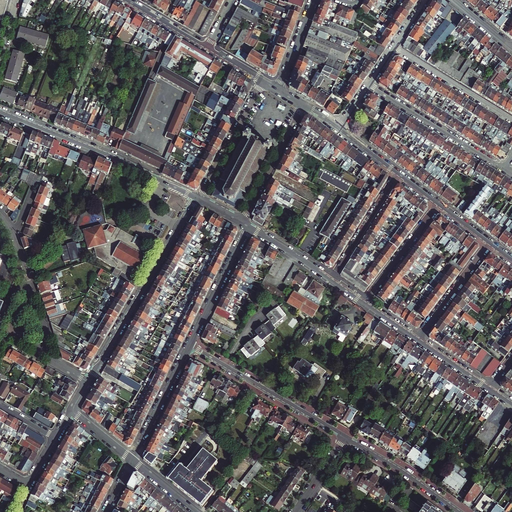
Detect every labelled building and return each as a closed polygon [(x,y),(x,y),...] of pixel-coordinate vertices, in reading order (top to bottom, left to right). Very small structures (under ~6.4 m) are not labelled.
[(25,19),(36,0),(23,0),(19,17),(25,19)] [(94,7),(97,9),(102,0),(94,0),(94,2),(87,14),(89,15),(92,11),(94,7)] [(109,0),(102,0),(97,9),(102,12),(105,8),(110,0),(109,0)] [(115,3),(110,0),(105,8),(107,9),(104,13),(105,14),(108,15),(115,3)] [(171,3),(166,0),(163,0),(159,8),(166,11),(171,3)] [(175,0),(173,5),(174,6),(177,7),(172,15),(179,19),(184,10),(183,10),(186,3),(187,2),(184,0),(175,0)] [(196,2),(196,1),(194,0),(192,0),(190,5),(186,3),(183,10),(184,10),(179,19),(185,22),(190,14),(193,9),(192,9),(196,2)] [(247,0),(241,0),(240,3),(260,14),(258,19),(259,19),(262,13),(264,9),(247,0)] [(267,3),(262,1),(260,0),(247,0),(264,9),(267,3)] [(304,3),(297,0),(277,0),(280,1),(301,10),(304,3)] [(319,5),(333,10),(336,12),(339,6),(324,0),(322,0),(321,1),(319,5)] [(371,0),(365,0),(364,1),(378,10),(380,12),(381,11),(378,8),(380,5),(371,0)] [(392,0),(397,3),(395,6),(408,15),(411,11),(395,0),(392,0)] [(398,0),(395,0),(411,11),(414,6),(405,1),(404,0),(398,0)] [(432,0),(431,2),(439,8),(441,6),(443,8),(443,9),(444,10),(447,5),(441,0),(432,0)] [(474,0),(471,5),(474,8),(481,1),(479,0),(474,0)] [(479,12),(485,4),(483,2),(484,0),(481,0),(481,1),(474,8),(479,12)] [(507,10),(509,7),(511,0),(506,0),(503,7),(504,8),(505,9),(507,10)] [(212,1),(210,5),(219,9),(221,5),(212,1)] [(301,10),(280,1),(278,4),(286,7),(285,10),(299,16),(301,10)] [(364,1),(362,5),(373,12),(373,13),(374,11),(376,13),(378,10),(364,1)] [(193,9),(190,14),(185,22),(183,25),(192,30),(205,7),(200,4),(196,2),(192,9),(193,9)] [(397,11),(396,13),(405,19),(408,15),(395,6),(390,2),(390,3),(388,5),(387,7),(389,8),(390,6),(397,11)] [(431,2),(427,8),(437,14),(445,20),(452,9),(447,5),(444,10),(443,9),(442,10),(439,8),(431,2)] [(488,6),(485,4),(479,12),(483,15),(493,3),(491,2),(488,6)] [(112,20),(120,6),(115,3),(108,15),(105,20),(107,22),(110,18),(112,20)] [(273,13),(276,6),(269,3),(267,3),(264,9),(262,13),(271,17),(273,13)] [(497,4),(493,3),(483,15),(487,19),(496,8),(495,7),(497,4)] [(219,9),(210,5),(208,9),(211,10),(217,14),(219,9)] [(319,5),(317,11),(330,16),(333,10),(319,5)] [(371,15),(373,12),(362,5),(360,9),(367,14),(368,13),(371,15)] [(496,8),(487,19),(491,22),(498,13),(501,10),(499,8),(500,6),(498,5),(496,8)] [(116,20),(118,21),(125,9),(120,6),(112,20),(110,23),(113,25),(116,20)] [(339,6),(336,12),(334,17),(332,23),(334,24),(335,20),(339,21),(344,8),(339,6)] [(258,19),(239,9),(237,8),(228,26),(236,30),(238,26),(243,29),(249,31),(253,33),(259,19),(258,19)] [(349,9),(344,8),(339,21),(340,22),(339,23),(342,24),(341,26),(342,26),(343,23),(349,9)] [(427,8),(424,14),(432,19),(433,20),(435,22),(436,22),(438,20),(435,17),(437,14),(427,8)] [(121,29),(131,13),(125,9),(118,21),(115,27),(114,28),(116,29),(118,26),(121,29)] [(349,24),(354,11),(349,9),(343,23),(349,25),(349,24)] [(382,14),(400,26),(405,19),(396,13),(394,15),(385,9),(382,14)] [(217,14),(211,10),(199,34),(202,36),(206,35),(217,14)] [(271,17),(277,19),(295,26),(299,16),(285,10),(284,10),(281,16),(273,13),(271,17)] [(508,20),(510,17),(511,14),(511,11),(508,10),(507,11),(509,12),(507,15),(505,14),(502,17),(495,25),(500,29),(502,27),(502,26),(504,24),(506,22),(507,20),(508,20)] [(317,11),(315,17),(328,22),(330,16),(317,11)] [(357,13),(354,11),(349,24),(353,25),(357,13)] [(384,24),(382,27),(394,36),(398,30),(386,22),(384,20),(380,17),(378,16),(376,15),(373,13),(373,12),(371,15),(384,24)] [(145,21),(131,13),(121,29),(119,33),(132,41),(134,38),(145,21)] [(495,25),(502,17),(498,13),(491,22),(495,25)] [(385,19),(384,20),(386,22),(398,30),(400,26),(382,14),(381,16),(385,19)] [(424,14),(421,18),(429,23),(432,19),(424,14)] [(315,17),(312,23),(321,26),(328,28),(330,23),(328,22),(315,17)] [(456,29),(462,21),(458,17),(452,25),(456,29)] [(421,18),(418,22),(426,27),(429,23),(421,18)] [(277,19),(276,22),(275,24),(283,27),(293,31),(295,26),(277,19)] [(454,35),(457,37),(469,23),(464,19),(462,21),(456,29),(454,30),(456,32),(454,35)] [(443,44),(454,30),(456,29),(452,25),(445,20),(442,23),(441,25),(438,29),(436,32),(435,33),(432,37),(440,42),(443,44)] [(143,36),(150,24),(145,21),(134,38),(137,40),(140,35),(143,36)] [(426,27),(418,22),(415,27),(423,32),(426,27)] [(504,26),(508,29),(511,30),(511,24),(510,24),(508,22),(506,22),(504,24),(502,26),(504,26)] [(328,35),(354,45),(355,42),(357,39),(359,34),(334,24),(332,23),(330,23),(328,28),(321,26),(312,23),(310,28),(328,35)] [(461,40),(473,26),(469,23),(457,37),(459,39),(454,45),(456,46),(461,40)] [(145,37),(147,39),(155,27),(150,24),(143,36),(139,41),(142,43),(145,37)] [(293,31),(283,27),(275,24),(274,26),(273,29),(291,36),(293,31)] [(383,37),(390,42),(394,36),(382,27),(378,24),(377,26),(377,27),(381,29),(380,31),(384,34),(382,37),(383,37)] [(225,35),(231,38),(236,30),(228,26),(223,34),(225,35)] [(466,37),(468,40),(477,29),(473,26),(461,40),(462,41),(466,37)] [(511,38),(511,30),(508,29),(504,26),(503,28),(502,27),(500,29),(511,38)] [(147,39),(146,41),(149,42),(152,37),(155,38),(160,29),(155,27),(147,39)] [(415,27),(408,37),(417,42),(422,34),(429,39),(431,37),(429,35),(423,32),(415,27)] [(49,36),(34,32),(27,30),(20,28),(17,39),(24,41),(45,47),(49,36)] [(155,43),(157,45),(164,32),(160,29),(155,38),(149,48),(151,49),(155,43)] [(244,41),(246,37),(248,34),(249,31),(243,29),(240,34),(231,50),(239,50),(244,42),(244,41)] [(271,34),(275,36),(289,41),(291,36),(273,29),(271,34)] [(469,46),(480,32),(477,29),(468,40),(465,43),(467,45),(466,47),(467,48),(469,46)] [(244,42),(252,46),(254,48),(258,41),(256,40),(255,40),(252,39),(250,38),(252,35),(253,33),(249,31),(248,34),(246,37),(244,41),(244,42)] [(163,45),(169,35),(164,32),(157,45),(156,46),(158,47),(159,46),(162,48),(163,45)] [(475,46),(477,47),(485,37),(480,32),(469,46),(472,49),(475,46)] [(119,33),(114,41),(121,43),(130,46),(132,41),(119,33)] [(322,53),(326,41),(308,34),(303,46),(315,50),(322,53)] [(169,35),(163,45),(169,48),(175,38),(169,35)] [(333,44),(351,51),(353,46),(354,45),(328,35),(326,41),(333,44)] [(271,47),(273,47),(285,52),(289,41),(275,36),(271,47)] [(370,40),(379,45),(385,49),(390,42),(383,37),(380,41),(372,36),(371,37),(370,40)] [(406,40),(410,43),(413,45),(416,47),(417,47),(420,49),(420,48),(422,49),(424,46),(417,42),(408,37),(406,40)] [(434,51),(440,42),(432,37),(431,37),(429,39),(424,46),(434,52),(434,51)] [(477,47),(473,52),(478,56),(480,52),(490,40),(485,37),(477,47)] [(171,60),(181,42),(175,38),(169,48),(165,55),(164,56),(171,60)] [(486,57),(495,45),(490,40),(480,52),(486,57)] [(328,55),(333,44),(326,41),(322,53),(328,55)] [(192,49),(181,42),(171,60),(170,61),(167,66),(170,68),(173,63),(175,64),(178,60),(181,57),(180,56),(181,54),(188,57),(192,49)] [(374,53),(357,43),(355,42),(354,45),(353,46),(366,54),(377,61),(385,49),(379,45),(374,53)] [(336,82),(345,63),(347,59),(348,57),(351,51),(333,44),(328,55),(326,59),(328,60),(325,68),(332,71),(328,78),(336,82)] [(495,45),(486,57),(483,60),(486,62),(480,70),(483,72),(491,61),(500,49),(495,45)] [(273,47),(271,53),(283,57),(285,52),(273,47)] [(192,49),(188,57),(196,62),(191,70),(197,74),(195,78),(188,75),(187,78),(200,86),(206,76),(214,61),(192,49)] [(492,83),(511,58),(500,49),(491,61),(497,66),(486,82),(487,82),(491,85),(492,83)] [(326,59),(328,55),(322,53),(315,50),(311,62),(313,63),(315,64),(319,65),(323,67),(325,68),(328,60),(326,59)] [(14,51),(11,60),(22,63),(22,61),(25,54),(14,51)] [(454,51),(449,58),(448,61),(446,64),(448,65),(451,67),(452,67),(460,54),(454,51)] [(246,62),(259,70),(265,55),(266,54),(262,53),(260,57),(252,52),(249,56),(246,62)] [(269,54),(266,53),(266,54),(265,55),(269,57),(270,58),(272,58),(271,59),(274,60),(281,63),(283,57),(271,53),(269,52),(269,54)] [(359,64),(370,72),(374,66),(362,59),(353,53),(352,56),(360,62),(359,64)] [(366,54),(362,59),(374,66),(377,61),(366,54)] [(152,68),(156,59),(147,55),(143,64),(152,68)] [(266,74),(270,64),(269,63),(266,61),(267,58),(268,58),(269,57),(265,55),(259,70),(266,74)] [(171,60),(164,56),(160,66),(156,75),(187,92),(195,96),(199,88),(165,69),(167,66),(170,61),(171,60)] [(299,57),(297,62),(311,68),(313,63),(311,62),(299,57)] [(356,67),(354,69),(367,77),(370,72),(359,64),(348,57),(347,59),(352,62),(351,64),(356,67)] [(394,58),(391,62),(401,68),(402,66),(409,70),(412,65),(398,57),(394,58)] [(509,69),(511,71),(511,69),(511,58),(492,83),(499,88),(502,83),(508,76),(505,74),(509,69)] [(469,68),(471,65),(473,62),(468,59),(459,72),(461,73),(464,75),(466,73),(468,70),(469,68)] [(16,83),(18,75),(20,68),(22,63),(11,60),(5,79),(16,83)] [(276,76),(281,63),(274,60),(272,65),(270,64),(266,74),(272,77),(276,76)] [(214,61),(206,76),(213,80),(220,68),(222,66),(214,61)] [(297,62),(295,67),(309,72),(311,68),(297,62)] [(401,68),(391,62),(388,67),(401,76),(403,77),(404,77),(405,75),(404,75),(405,73),(400,70),(401,68)] [(411,77),(416,68),(412,65),(409,70),(406,74),(411,77)] [(228,78),(232,72),(222,66),(220,68),(225,71),(223,75),(228,78)] [(347,71),(353,76),(363,82),(367,77),(354,69),(350,66),(347,71)] [(295,67),(293,72),(305,77),(307,77),(311,79),(314,74),(311,73),(309,72),(295,67)] [(401,76),(388,67),(384,73),(398,81),(401,76)] [(332,71),(325,68),(323,71),(315,85),(318,87),(319,87),(325,77),(328,78),(332,71)] [(415,79),(421,71),(416,68),(411,77),(412,77),(410,80),(412,82),(411,84),(412,85),(413,82),(415,79)] [(464,75),(460,82),(472,89),(477,81),(471,77),(474,72),(469,68),(468,70),(466,73),(464,75)] [(319,73),(317,72),(311,83),(309,82),(302,95),(307,98),(315,85),(323,71),(321,70),(320,71),(319,73)] [(420,82),(425,74),(421,71),(415,79),(418,81),(420,82)] [(236,75),(232,72),(228,78),(225,84),(230,87),(236,75)] [(296,92),(305,77),(293,72),(288,84),(290,88),(296,92)] [(398,81),(384,73),(381,78),(394,86),(398,81)] [(422,88),(424,85),(429,76),(425,74),(420,82),(421,83),(418,89),(419,90),(421,91),(422,88)] [(241,77),(236,75),(230,87),(227,92),(228,93),(229,94),(232,88),(234,90),(241,77)] [(353,76),(348,84),(357,91),(363,82),(353,76)] [(429,88),(434,79),(429,76),(424,85),(429,88)] [(241,77),(234,90),(233,93),(237,96),(246,80),(241,77)] [(302,95),(309,82),(311,79),(307,77),(305,77),(296,92),(302,95)] [(394,86),(381,78),(378,82),(379,84),(391,92),(392,89),(394,90),(396,87),(394,86)] [(438,82),(434,79),(429,88),(430,89),(433,91),(438,82)] [(147,80),(138,101),(131,118),(125,131),(134,135),(156,83),(152,82),(147,80)] [(251,83),(246,80),(237,96),(236,99),(240,102),(243,103),(246,98),(243,96),(244,93),(247,95),(252,87),(251,83)] [(483,84),(481,83),(476,92),(480,94),(487,82),(486,82),(483,80),(483,81),(484,82),(483,84)] [(343,81),(340,85),(355,95),(357,91),(348,84),(343,81)] [(476,92),(481,83),(477,81),(472,89),(476,92)] [(438,93),(443,85),(438,82),(433,91),(436,92),(438,93)] [(491,85),(487,82),(480,94),(484,97),(489,88),(491,85)] [(232,97),(231,97),(231,95),(230,94),(229,96),(228,95),(226,94),(221,91),(222,89),(212,83),(207,90),(213,93),(220,97),(240,108),(243,103),(240,102),(236,99),(233,98),(232,97)] [(403,84),(402,85),(399,89),(399,90),(396,95),(400,98),(409,84),(408,83),(406,86),(403,84)] [(497,104),(502,96),(502,95),(501,94),(503,90),(501,89),(505,84),(502,83),(499,88),(500,88),(499,91),(492,102),(497,104)] [(411,84),(409,84),(400,98),(405,100),(412,89),(409,87),(411,84)] [(315,85),(307,98),(311,101),(317,91),(316,90),(318,87),(315,85)] [(339,85),(337,88),(352,99),(355,95),(340,85),(339,85)] [(447,87),(443,85),(438,93),(442,96),(447,87)] [(352,99),(337,88),(333,86),(331,91),(349,103),(352,99)] [(447,87),(442,96),(445,98),(446,99),(452,90),(447,87)] [(14,103),(18,94),(10,91),(3,88),(0,95),(0,98),(13,104),(14,103)] [(412,89),(405,100),(409,103),(418,89),(416,88),(414,91),(412,89)] [(484,97),(488,99),(494,89),(492,90),(489,88),(484,97)] [(419,90),(418,89),(409,103),(413,105),(420,94),(421,92),(418,91),(419,90)] [(492,102),(499,91),(496,89),(495,90),(494,89),(488,99),(492,102)] [(317,91),(311,101),(323,108),(330,97),(331,95),(321,90),(320,92),(317,91)] [(449,100),(451,101),(456,93),(452,90),(446,99),(449,100)] [(25,109),(28,100),(20,97),(22,94),(18,92),(18,94),(14,103),(17,104),(16,106),(25,109)] [(194,99),(195,96),(187,92),(182,104),(179,103),(164,137),(172,140),(171,142),(175,144),(177,137),(190,108),(191,105),(192,106),(194,100),(194,99)] [(213,93),(206,106),(213,110),(216,106),(217,104),(218,102),(220,97),(213,93)] [(450,105),(453,107),(460,96),(456,93),(451,101),(449,104),(448,107),(449,108),(450,105)] [(420,94),(413,105),(417,108),(423,100),(425,97),(420,94)] [(378,107),(380,108),(382,105),(381,104),(383,101),(372,95),(369,95),(366,100),(378,107)] [(60,127),(65,129),(71,114),(67,112),(74,97),(72,96),(66,110),(60,127)] [(425,101),(423,100),(417,108),(422,111),(427,102),(430,98),(427,96),(425,101)] [(459,107),(464,98),(460,96),(453,107),(452,110),(453,111),(455,108),(457,109),(459,107)] [(501,107),(506,98),(502,96),(497,104),(501,107)] [(220,97),(218,102),(225,106),(223,110),(235,117),(240,108),(220,97)] [(323,108),(333,114),(338,107),(332,103),(334,100),(330,97),(323,108)] [(30,111),(35,101),(35,100),(29,98),(28,100),(25,109),(30,111)] [(427,102),(422,111),(426,113),(435,99),(434,99),(433,98),(432,101),(430,100),(428,103),(427,102)] [(459,107),(464,109),(469,101),(464,98),(459,107)] [(505,110),(510,101),(506,98),(501,107),(505,110)] [(426,113),(430,116),(437,104),(434,103),(436,100),(435,99),(426,113)] [(363,105),(367,108),(372,111),(373,110),(375,112),(378,107),(366,100),(363,105)] [(37,116),(42,118),(47,106),(35,101),(30,111),(38,115),(37,116)] [(469,101),(464,109),(466,111),(468,112),(473,104),(469,101)] [(430,116),(435,119),(440,110),(443,104),(442,104),(440,106),(437,104),(430,116)] [(468,112),(467,115),(468,115),(469,113),(473,115),(478,106),(473,104),(468,112)] [(383,119),(385,120),(393,108),(389,105),(385,112),(381,117),(378,123),(382,125),(383,124),(380,122),(383,119)] [(48,118),(53,108),(47,106),(42,118),(46,119),(46,118),(48,118)] [(83,136),(89,138),(93,129),(90,128),(92,124),(91,123),(98,107),(95,106),(91,116),(83,136)] [(216,106),(213,110),(213,111),(223,116),(220,122),(230,128),(235,117),(223,110),(218,107),(216,106)] [(483,109),(478,106),(473,115),(470,121),(469,121),(471,122),(475,116),(478,118),(483,109)] [(60,127),(66,110),(63,109),(61,107),(59,111),(55,121),(53,125),(60,127)] [(48,118),(55,121),(59,111),(53,108),(48,118)] [(364,113),(374,120),(378,115),(372,111),(367,108),(364,113)] [(387,126),(390,123),(397,110),(393,108),(385,120),(383,124),(387,126)] [(439,121),(443,124),(448,115),(452,110),(451,109),(449,112),(447,111),(445,114),(444,113),(439,121)] [(476,121),(481,124),(488,112),(483,109),(478,118),(476,121)] [(397,110),(390,123),(392,124),(390,127),(391,128),(392,129),(393,127),(394,126),(401,113),(397,110)] [(435,119),(439,121),(444,113),(440,110),(435,119)] [(71,131),(79,112),(76,111),(74,116),(71,114),(65,129),(71,131)] [(81,113),(79,112),(71,131),(77,133),(81,123),(79,123),(80,119),(79,118),(81,113)] [(493,116),(488,112),(481,124),(479,126),(479,127),(481,129),(485,122),(488,124),(493,116)] [(410,118),(401,113),(394,126),(398,128),(396,131),(393,129),(394,128),(393,127),(392,129),(391,131),(393,133),(399,136),(402,130),(410,118)] [(83,136),(91,116),(88,115),(87,115),(84,121),(82,120),(81,123),(77,133),(83,136)] [(96,141),(101,127),(106,116),(102,115),(95,130),(93,129),(89,138),(96,141)] [(447,126),(452,118),(448,115),(443,124),(447,126)] [(447,126),(451,129),(457,121),(459,117),(454,115),(452,118),(447,126)] [(459,117),(457,121),(461,123),(464,119),(465,118),(464,117),(460,115),(459,117)] [(303,135),(305,131),(312,119),(308,116),(305,117),(300,126),(303,128),(299,135),(302,137),(303,135)] [(490,126),(493,127),(498,119),(493,116),(488,124),(486,128),(488,129),(490,126)] [(406,134),(414,121),(410,118),(402,130),(405,132),(404,135),(405,136),(406,134)] [(312,119),(305,131),(310,134),(317,122),(312,119)] [(491,135),(493,136),(493,137),(495,139),(499,131),(504,122),(498,119),(493,127),(489,134),(491,135)] [(206,123),(213,127),(226,134),(230,128),(220,122),(217,120),(214,124),(208,120),(206,123)] [(418,123),(414,121),(406,134),(408,135),(409,133),(412,135),(418,123)] [(456,132),(461,123),(457,121),(451,129),(456,132)] [(461,135),(465,138),(471,129),(468,128),(471,124),(472,125),(473,124),(472,123),(471,122),(469,121),(469,122),(466,126),(461,135)] [(322,126),(317,122),(310,134),(309,136),(308,138),(310,140),(313,136),(314,137),(322,126)] [(503,134),(508,125),(504,122),(499,131),(503,134)] [(418,123),(412,135),(414,136),(412,140),(413,141),(414,140),(423,126),(418,123)] [(461,135),(466,126),(464,125),(461,123),(456,132),(461,135)] [(0,133),(7,136),(10,128),(1,124),(0,127),(0,133)] [(374,146),(379,150),(386,137),(384,135),(388,127),(387,126),(383,124),(382,125),(384,127),(374,146)] [(377,128),(376,130),(369,142),(374,146),(384,127),(382,125),(380,129),(377,128)] [(511,127),(508,125),(503,134),(507,136),(511,127)] [(318,136),(320,138),(326,129),(322,126),(314,137),(312,139),(314,141),(318,136)] [(427,129),(423,126),(414,140),(418,143),(419,142),(419,141),(421,138),(427,129)] [(470,141),(475,132),(478,127),(476,126),(473,131),(471,129),(465,138),(470,141)] [(108,130),(101,127),(96,141),(103,144),(104,142),(107,144),(109,138),(110,136),(106,135),(108,130)] [(209,127),(207,129),(224,139),(226,134),(213,127),(212,129),(209,127)] [(11,139),(18,142),(22,132),(10,128),(7,136),(5,140),(10,142),(11,139)] [(115,140),(112,147),(117,150),(121,142),(122,139),(125,133),(113,128),(112,131),(110,136),(109,138),(115,140)] [(224,139),(207,129),(206,132),(209,134),(208,136),(222,143),(224,139)] [(326,129),(320,138),(316,143),(318,144),(319,143),(322,139),(324,141),(330,132),(326,129)] [(426,140),(431,132),(427,129),(421,138),(424,139),(426,140)] [(470,141),(474,143),(480,135),(481,133),(483,130),(481,129),(480,130),(479,130),(477,133),(475,132),(470,141)] [(31,146),(33,147),(38,134),(32,132),(31,136),(27,145),(29,145),(31,146)] [(223,174),(220,179),(219,179),(219,180),(211,196),(222,202),(223,201),(226,203),(226,204),(236,209),(244,194),(245,194),(246,193),(245,193),(248,187),(249,188),(249,187),(249,186),(251,181),(252,181),(253,180),(252,180),(255,174),(256,175),(256,174),(255,173),(258,168),(259,169),(260,168),(259,167),(262,162),(263,162),(262,161),(265,156),(266,156),(266,155),(267,152),(268,152),(271,146),(265,143),(265,144),(250,136),(250,135),(245,132),(241,138),(242,138),(241,141),(240,141),(239,142),(240,142),(237,148),(236,147),(236,148),(237,148),(234,154),(233,153),(233,154),(233,155),(230,160),(229,160),(230,161),(227,167),(226,166),(226,167),(226,168),(224,173),(223,172),(222,174),(223,174)] [(334,135),(330,132),(324,141),(321,145),(320,146),(322,147),(322,146),(326,142),(328,144),(334,135)] [(431,132),(426,140),(424,144),(427,146),(424,151),(426,152),(428,148),(436,134),(431,132)] [(483,149),(488,140),(490,137),(491,135),(489,134),(487,133),(484,138),(479,146),(483,149)] [(27,145),(31,136),(27,134),(22,146),(26,148),(26,147),(27,145)] [(36,154),(43,136),(38,134),(33,147),(31,151),(30,153),(34,154),(33,155),(35,156),(36,154)] [(197,135),(198,136),(219,148),(222,143),(208,136),(208,135),(207,137),(202,134),(201,135),(198,134),(197,135)] [(296,134),(293,139),(304,145),(305,142),(308,138),(305,136),(304,136),(303,138),(302,137),(299,135),(296,134)] [(435,146),(440,137),(436,134),(428,148),(429,149),(431,147),(434,149),(435,146)] [(334,135),(328,144),(325,148),(323,150),(326,152),(328,154),(330,153),(329,152),(339,139),(334,135)] [(387,143),(391,137),(387,135),(386,137),(379,150),(383,153),(388,144),(387,143)] [(480,135),(474,143),(479,146),(484,138),(480,135)] [(487,151),(492,143),(495,139),(493,137),(493,136),(491,135),(490,137),(492,138),(490,141),(488,140),(483,149),(487,151)] [(41,156),(42,153),(48,138),(43,136),(36,154),(39,156),(38,158),(40,158),(41,156)] [(219,148),(198,136),(197,138),(204,142),(202,144),(217,152),(219,148)] [(214,158),(200,150),(177,137),(175,144),(174,146),(189,154),(210,166),(214,158)] [(389,157),(401,141),(403,138),(401,137),(398,141),(395,139),(393,142),(390,140),(388,144),(383,153),(389,157)] [(440,149),(445,140),(440,137),(435,146),(440,149)] [(42,153),(48,155),(53,140),(48,138),(42,153)] [(117,150),(163,171),(169,157),(172,151),(174,146),(175,144),(171,142),(163,159),(122,139),(121,142),(117,150)] [(202,148),(200,150),(214,158),(217,152),(202,144),(193,139),(191,143),(200,148),(200,147),(202,148)] [(304,151),(309,154),(321,161),(323,157),(319,155),(315,152),(310,150),(309,148),(304,145),(293,139),(289,145),(298,150),(299,149),(303,152),(304,151)] [(337,150),(344,142),(339,139),(329,152),(330,153),(332,154),(335,149),(337,150)] [(496,156),(500,149),(502,146),(504,142),(501,140),(500,139),(499,141),(502,142),(499,147),(497,145),(491,154),(496,156)] [(53,158),(54,156),(59,143),(53,140),(48,155),(47,155),(53,158)] [(444,152),(450,143),(445,140),(440,149),(444,152)] [(389,157),(393,161),(404,146),(401,143),(402,142),(401,141),(389,157)] [(348,145),(344,142),(337,150),(333,155),(336,157),(340,152),(342,154),(348,145)] [(59,143),(54,156),(57,158),(58,155),(67,159),(71,148),(59,143)] [(449,154),(454,146),(450,143),(444,152),(443,154),(447,157),(449,154)] [(491,154),(497,145),(492,143),(487,151),(491,154)] [(299,156),(301,152),(298,150),(289,145),(284,156),(298,164),(299,164),(302,158),(299,156)] [(341,158),(343,160),(352,149),(348,145),(342,154),(338,159),(339,160),(341,158)] [(398,164),(409,149),(406,147),(407,146),(405,145),(404,146),(393,161),(398,164)] [(459,149),(454,146),(449,154),(451,156),(448,161),(450,163),(451,161),(454,157),(459,149)] [(500,149),(504,152),(507,154),(509,150),(504,147),(502,146),(500,149)] [(67,159),(65,163),(70,165),(72,160),(80,164),(84,153),(71,148),(67,159)] [(410,148),(409,149),(398,164),(402,168),(413,153),(410,150),(411,149),(410,148)] [(347,171),(352,165),(360,154),(352,149),(343,160),(340,165),(339,166),(343,169),(347,171)] [(458,160),(463,151),(459,149),(454,157),(456,158),(453,163),(455,165),(458,160)] [(328,154),(326,152),(323,150),(321,153),(319,155),(323,157),(325,158),(328,154)] [(461,162),(463,163),(468,154),(463,151),(458,160),(461,162)] [(80,164),(78,167),(92,173),(98,158),(85,152),(84,153),(80,164)] [(407,171),(418,156),(415,154),(416,153),(414,152),(413,153),(402,168),(407,171)] [(210,166),(189,154),(188,156),(194,160),(193,162),(207,171),(210,166)] [(360,154),(352,165),(353,166),(349,172),(355,176),(359,171),(361,172),(369,161),(360,154)] [(467,166),(473,157),(468,154),(463,163),(465,164),(463,168),(465,169),(467,166)] [(284,156),(281,161),(299,170),(302,172),(303,170),(297,166),(298,164),(284,156)] [(411,174),(422,159),(418,156),(407,171),(411,174)] [(162,174),(167,177),(172,167),(169,165),(172,159),(169,157),(163,171),(162,174)] [(477,160),(473,157),(467,166),(472,168),(477,160)] [(99,176),(105,161),(98,158),(92,173),(90,178),(88,183),(93,185),(97,175),(99,176)] [(416,178),(427,163),(424,160),(425,159),(423,158),(422,159),(411,174),(416,178)] [(205,175),(207,171),(193,162),(187,159),(185,161),(191,165),(190,167),(192,168),(205,175)] [(172,167),(167,177),(173,180),(178,170),(175,169),(178,162),(175,160),(172,167)] [(477,160),(472,168),(469,172),(468,174),(472,176),(481,162),(477,160)] [(112,164),(105,161),(99,176),(93,190),(97,191),(100,185),(105,174),(108,175),(112,164)] [(299,170),(281,161),(279,165),(291,172),(296,175),(298,172),(299,170)] [(374,165),(369,161),(361,172),(358,176),(361,178),(360,179),(361,180),(363,181),(366,177),(374,165)] [(416,178),(420,181),(433,164),(428,161),(427,163),(416,178)] [(486,165),(481,162),(472,176),(470,179),(472,180),(474,177),(477,178),(486,165)] [(179,183),(182,176),(183,174),(183,173),(180,171),(184,164),(181,163),(178,170),(173,180),(179,183)] [(425,185),(436,170),(437,168),(433,164),(420,181),(425,185)] [(291,172),(279,165),(276,171),(304,186),(305,184),(303,182),(290,175),(291,172)] [(366,177),(370,180),(379,168),(374,165),(366,177)] [(490,168),(486,165),(477,178),(475,182),(477,183),(479,180),(482,181),(490,168)] [(186,168),(184,171),(202,180),(205,175),(192,168),(191,171),(186,168)] [(352,185),(320,168),(315,177),(347,194),(352,185)] [(373,187),(380,176),(383,172),(379,168),(370,180),(372,182),(370,185),(373,187)] [(495,171),(490,168),(482,181),(480,185),(481,185),(482,186),(484,183),(487,184),(495,171)] [(429,188),(438,176),(440,173),(436,170),(425,185),(429,188)] [(202,180),(184,171),(183,173),(183,174),(187,177),(186,179),(189,180),(199,185),(202,180)] [(500,174),(495,171),(487,184),(485,188),(487,189),(489,186),(492,187),(500,174)] [(383,172),(380,176),(383,177),(375,190),(379,192),(388,178),(387,175),(383,172)] [(500,174),(492,187),(490,190),(492,192),(494,188),(496,190),(498,188),(505,177),(500,174)] [(434,191),(445,177),(442,175),(440,178),(438,176),(429,188),(434,191)] [(199,185),(189,180),(188,182),(184,180),(185,178),(182,176),(179,183),(194,190),(197,190),(199,185)] [(438,195),(446,185),(447,183),(444,181),(447,178),(445,177),(434,191),(438,195)] [(509,180),(505,177),(498,188),(502,191),(509,180)] [(357,187),(362,190),(365,184),(366,183),(363,181),(361,180),(357,187)] [(511,184),(511,181),(509,180),(502,191),(504,192),(503,194),(505,195),(507,192),(511,184)] [(268,186),(281,193),(282,191),(293,197),(294,193),(283,188),(277,184),(271,181),(268,186)] [(40,186),(37,194),(46,197),(50,186),(42,183),(41,187),(40,186)] [(367,185),(366,185),(365,184),(362,190),(366,193),(375,198),(379,192),(375,190),(367,185)] [(393,191),(397,194),(399,195),(404,188),(399,185),(396,185),(393,191)] [(451,188),(446,185),(438,195),(451,205),(458,196),(450,190),(451,188)] [(265,191),(278,198),(279,196),(290,202),(292,199),(281,193),(268,186),(265,191)] [(484,187),(480,193),(464,215),(472,221),(482,208),(485,204),(482,201),(484,199),(487,201),(493,193),(492,192),(490,190),(487,189),(485,188),(484,187)] [(399,205),(404,200),(410,192),(404,188),(399,195),(397,198),(397,199),(395,201),(394,202),(397,204),(399,205)] [(359,194),(364,197),(372,203),(375,198),(366,193),(362,190),(359,194)] [(0,191),(0,202),(1,203),(4,205),(9,197),(11,194),(8,192),(6,195),(0,191)] [(289,204),(278,198),(265,191),(262,196),(275,203),(286,209),(287,207),(290,209),(292,205),(289,204)] [(395,197),(397,194),(393,191),(388,198),(394,202),(395,201),(394,200),(396,198),(395,197)] [(404,216),(409,220),(414,214),(410,211),(405,208),(406,206),(409,204),(414,196),(410,192),(404,200),(399,205),(401,206),(402,205),(405,208),(401,214),(404,216)] [(49,199),(46,197),(37,194),(34,202),(35,202),(34,205),(41,208),(45,210),(49,199)] [(13,199),(9,197),(4,205),(7,207),(6,207),(13,212),(21,201),(15,196),(13,199)] [(273,207),(275,203),(262,196),(259,202),(276,210),(282,214),(284,211),(276,206),(274,207),(273,207)] [(349,196),(346,201),(351,204),(353,205),(354,203),(356,200),(349,196)] [(405,208),(410,211),(419,199),(414,196),(409,204),(411,205),(408,208),(406,206),(405,208)] [(364,197),(361,201),(370,207),(372,203),(364,197)] [(395,207),(397,204),(394,202),(388,198),(384,204),(397,212),(398,211),(399,209),(395,207)] [(346,201),(342,199),(319,234),(321,235),(323,237),(329,239),(351,204),(346,201)] [(419,199),(410,211),(414,214),(415,213),(416,211),(423,202),(419,199)] [(463,200),(456,209),(461,212),(467,203),(463,200)] [(370,207),(361,201),(359,206),(367,211),(370,207)] [(275,212),(276,210),(259,202),(252,216),(254,217),(252,221),(262,227),(271,210),(275,212)] [(423,202),(416,211),(418,213),(417,215),(415,213),(414,214),(420,219),(428,209),(427,206),(423,202)] [(353,208),(356,210),(365,215),(367,211),(359,206),(354,203),(353,205),(352,207),(353,208)] [(384,204),(382,209),(390,214),(392,212),(395,214),(396,215),(397,212),(384,204)] [(45,210),(41,208),(34,205),(32,209),(32,208),(28,216),(37,220),(40,212),(44,213),(45,210)] [(319,207),(314,205),(312,210),(309,215),(308,217),(312,219),(319,207)] [(198,207),(192,217),(201,223),(204,218),(199,215),(201,211),(203,212),(205,210),(200,207),(198,207)] [(477,224),(486,213),(488,210),(485,208),(484,210),(482,208),(472,221),(477,224)] [(487,214),(486,213),(477,224),(482,228),(490,217),(496,209),(495,208),(494,210),(492,208),(487,214)] [(390,214),(382,209),(379,213),(388,218),(389,216),(392,218),(393,219),(395,217),(393,216),(390,214)] [(349,211),(353,214),(362,220),(365,215),(356,210),(354,213),(350,210),(349,211)] [(492,219),(490,217),(482,228),(486,232),(500,214),(497,212),(492,219)] [(379,213),(376,217),(385,222),(386,220),(391,223),(392,221),(391,220),(388,218),(379,213)] [(501,213),(500,214),(486,232),(490,235),(503,218),(500,216),(502,214),(501,213)] [(352,217),(351,219),(359,224),(362,220),(353,214),(352,217)] [(420,219),(414,214),(409,220),(415,225),(420,219)] [(218,218),(213,215),(207,224),(209,225),(206,230),(209,232),(211,230),(218,218)] [(511,223),(511,215),(511,216),(511,217),(511,218),(505,227),(505,228),(503,231),(501,229),(495,238),(499,241),(511,223)] [(511,215),(511,216),(511,215),(511,223),(499,241),(505,246),(511,237),(511,236),(510,235),(511,232),(511,215)] [(38,226),(40,221),(37,220),(28,216),(25,224),(26,224),(22,234),(30,237),(35,225),(38,226)] [(409,220),(404,216),(401,220),(412,229),(415,225),(409,220)] [(438,216),(434,221),(445,231),(451,223),(441,216),(438,216)] [(508,218),(505,216),(503,218),(490,235),(495,238),(501,229),(504,226),(503,225),(508,218)] [(201,223),(192,217),(187,225),(196,230),(201,223)] [(376,217),(374,221),(382,227),(385,222),(376,217)] [(218,218),(211,230),(212,231),(210,234),(209,235),(211,236),(213,237),(216,232),(217,230),(218,227),(223,221),(218,218)] [(351,219),(348,223),(356,229),(359,224),(351,219)] [(412,229),(401,220),(398,224),(398,225),(409,233),(412,229)] [(224,228),(223,230),(235,236),(237,231),(236,229),(223,221),(218,227),(221,229),(222,227),(224,228)] [(381,229),(385,231),(386,231),(387,229),(382,227),(374,221),(371,226),(380,231),(381,229)] [(445,231),(434,221),(428,228),(440,238),(442,235),(445,231)] [(345,228),(354,233),(356,229),(348,223),(345,228)] [(393,227),(398,231),(406,237),(409,233),(398,225),(398,226),(397,225),(395,226),(391,223),(390,224),(393,227)] [(441,245),(455,227),(451,223),(445,231),(442,235),(444,236),(438,243),(441,245)] [(94,247),(96,257),(121,271),(125,273),(126,271),(131,273),(133,269),(137,271),(145,257),(141,255),(144,251),(139,248),(143,243),(137,240),(139,237),(136,235),(134,238),(124,232),(117,227),(115,228),(110,225),(106,230),(103,231),(101,225),(82,230),(87,248),(94,247)] [(196,230),(187,225),(185,229),(200,238),(201,236),(198,235),(199,232),(196,230)] [(338,229),(342,232),(351,237),(354,233),(345,228),(341,225),(338,229)] [(371,226),(368,230),(377,236),(379,237),(380,235),(383,236),(384,234),(382,233),(380,231),(371,226)] [(459,230),(455,227),(441,245),(444,247),(449,240),(450,241),(459,230)] [(428,228),(425,233),(433,239),(434,237),(437,239),(436,241),(437,242),(440,238),(428,228)] [(200,238),(185,229),(182,234),(195,241),(196,238),(200,240),(203,242),(204,241),(200,238)] [(235,236),(223,230),(220,234),(233,240),(235,236)] [(377,236),(368,230),(365,235),(375,241),(376,240),(375,239),(376,237),(377,236)] [(459,230),(450,241),(445,248),(450,252),(463,233),(459,230)] [(403,241),(406,237),(398,231),(395,235),(403,241)] [(233,240),(220,234),(219,233),(217,232),(216,233),(217,234),(216,235),(219,237),(218,238),(231,244),(233,240)] [(341,234),(340,236),(348,242),(351,237),(342,232),(341,234)] [(391,235),(389,237),(400,245),(403,241),(395,235),(392,233),(391,235)] [(425,233),(421,238),(433,247),(437,242),(436,241),(433,239),(425,233)] [(468,237),(463,233),(450,252),(449,253),(452,256),(454,253),(456,255),(459,250),(468,237)] [(195,241),(182,234),(180,238),(189,243),(194,247),(196,244),(198,245),(199,244),(198,243),(197,242),(195,241)] [(375,241),(365,235),(362,240),(374,247),(375,247),(376,246),(378,243),(377,242),(375,244),(372,243),(373,242),(374,242),(375,241)] [(338,238),(337,240),(346,246),(348,242),(340,236),(338,238)] [(400,245),(389,237),(388,236),(386,239),(384,237),(383,239),(397,249),(400,245)] [(25,237),(20,239),(24,249),(32,246),(30,239),(25,237)] [(383,244),(394,253),(397,249),(383,239),(382,237),(381,238),(380,239),(384,242),(383,244)] [(468,237),(459,250),(461,252),(455,259),(459,261),(460,259),(462,257),(464,254),(466,251),(468,249),(470,246),(474,241),(468,237)] [(180,238),(177,243),(186,248),(188,245),(189,243),(180,238)] [(213,241),(216,243),(228,249),(231,244),(218,238),(217,240),(214,239),(213,241)] [(250,239),(248,242),(260,250),(266,253),(267,250),(262,247),(263,245),(252,238),(250,239)] [(330,241),(329,242),(343,251),(346,246),(337,240),(335,239),(333,238),(330,241)] [(421,238),(418,242),(431,252),(433,250),(435,251),(436,252),(438,250),(433,247),(421,238)] [(374,247),(362,240),(360,244),(369,250),(370,249),(369,249),(370,247),(373,248),(374,247)] [(76,244),(75,241),(66,244),(67,245),(62,246),(63,250),(61,251),(64,262),(71,260),(71,261),(80,258),(78,251),(81,250),(79,243),(76,244)] [(474,241),(470,246),(476,251),(479,248),(478,245),(474,241)] [(260,250),(248,242),(246,247),(259,253),(260,250)] [(329,242),(326,247),(340,255),(343,251),(329,242)] [(418,242),(415,246),(430,259),(432,257),(436,260),(438,257),(431,252),(418,242)] [(186,248),(177,243),(174,247),(187,255),(188,253),(193,256),(194,255),(195,253),(186,248)] [(188,245),(186,248),(195,253),(196,250),(193,248),(194,247),(189,243),(188,245)] [(215,244),(214,247),(226,253),(228,249),(216,243),(215,244)] [(213,249),(212,252),(224,258),(226,253),(214,247),(211,246),(208,244),(207,246),(213,249)] [(360,244),(356,249),(369,257),(371,255),(371,254),(369,253),(369,254),(366,253),(367,251),(368,252),(369,250),(360,244)] [(430,259),(415,246),(411,251),(423,260),(425,258),(428,260),(429,260),(434,264),(435,262),(430,259)] [(187,255),(174,247),(172,252),(181,257),(181,255),(187,259),(188,257),(187,256),(188,255),(187,255)] [(246,247),(244,251),(257,257),(258,255),(263,258),(265,256),(259,253),(246,247)] [(324,251),(327,253),(337,259),(340,255),(326,247),(324,251)] [(375,251),(388,261),(391,257),(378,247),(375,251)] [(267,261),(272,251),(268,248),(267,250),(266,253),(265,256),(263,258),(263,259),(267,261)] [(369,257),(356,249),(353,254),(362,260),(363,257),(368,260),(368,259),(369,257)] [(321,254),(315,250),(312,257),(317,260),(321,255),(321,254)] [(375,251),(374,250),(371,254),(371,255),(372,256),(374,253),(378,257),(376,259),(385,265),(388,261),(375,251)] [(257,257),(244,251),(241,256),(257,264),(260,265),(261,263),(257,260),(258,258),(257,257)] [(272,251),(267,261),(271,264),(276,253),(272,251)] [(423,260),(411,251),(408,255),(420,265),(422,263),(425,265),(425,264),(426,265),(425,266),(429,269),(430,269),(431,267),(423,260)] [(181,257),(172,252),(169,256),(178,261),(179,260),(185,264),(187,264),(188,261),(187,260),(181,257)] [(212,252),(209,256),(222,263),(224,258),(212,252)] [(274,269),(281,256),(276,253),(271,264),(267,272),(273,276),(276,270),(274,269)] [(327,253),(324,257),(335,263),(337,259),(327,253)] [(0,283),(11,288),(14,280),(3,256),(0,254),(0,283)] [(353,254),(350,259),(359,265),(360,263),(364,265),(365,265),(365,264),(366,262),(362,260),(353,254)] [(209,258),(207,261),(219,267),(222,263),(209,256),(207,255),(206,256),(209,258)] [(335,263),(324,257),(322,255),(321,255),(317,260),(318,261),(320,259),(326,262),(324,264),(330,268),(332,267),(335,263)] [(385,265),(376,259),(375,260),(371,257),(372,256),(371,255),(369,257),(368,259),(371,261),(373,263),(381,269),(385,265)] [(408,255),(404,260),(421,272),(423,270),(427,273),(428,271),(420,265),(408,255)] [(489,255),(477,270),(485,276),(489,271),(488,270),(496,258),(492,255),(489,255)] [(178,261),(169,256),(167,261),(182,270),(183,271),(186,266),(184,265),(178,261)] [(257,264),(241,256),(239,261),(253,268),(254,268),(257,264)] [(281,256),(274,269),(276,270),(283,258),(281,256)] [(438,269),(443,261),(438,257),(436,260),(435,262),(434,264),(431,267),(436,270),(438,269)] [(501,262),(496,258),(488,270),(489,271),(491,273),(492,274),(492,273),(501,262)] [(206,262),(205,265),(217,271),(219,267),(207,261),(204,259),(203,261),(206,262)] [(361,270),(362,268),(363,267),(359,265),(350,259),(341,274),(341,276),(364,292),(369,286),(357,278),(357,277),(358,275),(359,273),(361,270)] [(421,272),(404,260),(401,264),(416,276),(418,273),(423,277),(425,275),(421,272)] [(182,270),(167,261),(164,266),(173,271),(179,274),(179,275),(182,270)] [(253,268),(239,261),(237,266),(250,273),(253,268)] [(451,261),(448,265),(459,273),(462,270),(456,265),(451,261)] [(493,281),(505,265),(501,262),(492,273),(495,275),(492,279),(493,280),(492,281),(493,281)] [(373,263),(370,267),(378,273),(381,269),(373,263)] [(449,270),(448,271),(456,278),(459,273),(448,265),(447,264),(443,268),(445,269),(446,267),(449,270)] [(217,271),(205,265),(203,265),(202,268),(200,267),(199,269),(215,276),(217,271)] [(292,280),(297,272),(299,268),(294,265),(286,277),(292,280)] [(502,278),(504,280),(511,270),(505,265),(493,281),(489,286),(488,288),(493,292),(497,286),(497,285),(502,278)] [(173,271),(164,266),(160,271),(169,276),(170,277),(173,271)] [(237,266),(234,270),(250,278),(253,279),(256,281),(257,279),(250,276),(251,273),(250,273),(237,266)] [(378,273),(370,267),(367,272),(375,278),(378,273)] [(363,276),(372,282),(375,278),(367,272),(364,270),(362,268),(361,270),(359,273),(360,274),(362,271),(365,274),(364,275),(363,276)] [(456,278),(448,271),(447,273),(441,268),(440,270),(439,272),(440,273),(441,271),(444,274),(443,276),(452,283),(456,278)] [(200,271),(198,275),(212,282),(215,276),(199,269),(199,270),(200,271)] [(404,277),(406,275),(397,269),(394,274),(409,286),(412,284),(404,277)] [(234,270),(232,275),(251,284),(252,282),(249,280),(250,278),(234,270)] [(477,270),(474,274),(485,283),(489,278),(487,278),(487,279),(485,277),(485,276),(477,270)] [(506,288),(511,280),(511,270),(504,280),(499,287),(496,291),(501,295),(506,288)] [(160,271),(158,276),(166,281),(169,276),(160,271)] [(178,276),(179,274),(173,271),(170,277),(174,279),(177,281),(179,277),(178,276)] [(292,280),(290,284),(293,286),(296,282),(301,286),(306,277),(297,272),(292,280)] [(437,275),(439,277),(442,279),(441,281),(449,287),(452,283),(443,276),(440,273),(439,272),(437,275)] [(54,281),(37,287),(41,296),(52,292),(50,285),(58,282),(55,273),(51,274),(54,281)] [(191,278),(192,278),(209,287),(212,282),(198,275),(197,277),(195,276),(193,274),(191,278)] [(409,286),(394,274),(389,280),(397,286),(399,283),(407,289),(409,286)] [(445,291),(449,287),(441,281),(438,278),(432,274),(431,276),(434,279),(433,279),(439,284),(437,285),(445,291)] [(485,283),(474,274),(467,284),(475,290),(477,291),(479,292),(482,295),(483,295),(488,288),(489,286),(485,283)] [(251,284),(232,275),(230,279),(248,288),(248,289),(251,284)] [(158,276),(155,280),(164,285),(167,281),(166,281),(158,276)] [(359,276),(357,278),(369,286),(372,282),(363,276),(362,277),(360,276),(359,276)] [(292,280),(286,277),(283,283),(288,287),(290,284),(292,280)] [(209,287),(192,278),(190,282),(194,284),(193,286),(207,293),(209,287)] [(115,281),(114,283),(130,293),(133,288),(132,287),(129,285),(118,279),(116,282),(115,281)] [(230,279),(228,284),(237,289),(243,292),(246,293),(248,288),(230,279)] [(164,285),(155,280),(152,285),(161,290),(164,285)] [(284,294),(263,280),(260,287),(280,300),(284,294)] [(397,286),(389,280),(386,284),(394,290),(395,288),(399,291),(401,289),(397,286)] [(316,300),(324,288),(314,281),(307,292),(313,296),(312,298),(316,300)] [(430,283),(431,284),(436,288),(434,290),(442,296),(445,291),(437,285),(432,281),(430,283)] [(130,293),(114,283),(112,286),(116,289),(115,291),(118,293),(127,298),(130,293)] [(188,289),(204,297),(207,293),(193,286),(190,284),(188,289)] [(237,289),(228,284),(225,288),(235,293),(236,291),(242,294),(243,292),(237,289)] [(386,284),(383,288),(391,294),(393,297),(394,297),(395,298),(396,297),(393,295),(395,292),(394,290),(386,284)] [(431,294),(439,301),(442,296),(434,290),(429,286),(426,284),(425,286),(427,287),(425,290),(431,294)] [(475,290),(467,284),(464,288),(472,294),(475,290)] [(161,290),(152,285),(150,290),(159,295),(162,291),(161,290)] [(225,288),(223,293),(242,302),(243,301),(237,298),(239,295),(235,293),(225,288)] [(391,294),(383,288),(380,292),(387,298),(390,300),(390,301),(393,297),(391,294)] [(472,294),(464,288),(460,293),(468,299),(470,297),(472,294)] [(127,298),(118,293),(117,295),(108,290),(107,292),(103,289),(102,291),(107,294),(124,304),(127,298)] [(189,295),(202,302),(204,297),(188,289),(186,293),(186,294),(189,295)] [(159,295),(150,290),(147,294),(160,301),(162,299),(168,302),(168,301),(162,297),(159,295)] [(52,292),(41,296),(43,302),(56,298),(53,291),(52,292)] [(425,295),(423,297),(435,306),(439,301),(431,294),(430,296),(424,291),(422,293),(425,295)] [(304,299),(302,297),(292,292),(286,303),(311,318),(318,307),(304,299)] [(387,298),(380,292),(376,296),(390,307),(391,305),(388,303),(390,300),(387,298)] [(223,293),(221,297),(234,304),(236,301),(239,302),(241,304),(242,302),(223,293)] [(468,299),(460,293),(457,297),(475,312),(477,309),(469,303),(471,301),(468,299)] [(104,298),(104,299),(106,300),(106,301),(107,302),(108,300),(121,308),(124,304),(107,294),(104,298)] [(160,301),(147,294),(145,298),(158,305),(159,303),(165,306),(166,305),(160,301)] [(186,299),(188,300),(200,306),(202,302),(189,295),(186,299)] [(422,300),(420,302),(431,310),(435,306),(423,297),(421,295),(419,297),(422,300)] [(340,296),(335,302),(340,305),(342,303),(344,304),(346,300),(340,296)] [(234,304),(221,297),(219,302),(237,311),(238,308),(233,305),(234,304)] [(394,314),(401,303),(403,299),(400,297),(396,303),(393,301),(391,305),(390,307),(388,310),(394,314)] [(460,310),(462,311),(464,308),(475,317),(477,313),(475,312),(457,297),(452,304),(460,310)] [(43,302),(45,309),(54,306),(62,303),(61,300),(57,302),(56,298),(43,302)] [(145,298),(142,303),(153,309),(155,310),(156,310),(157,307),(158,308),(159,306),(158,305),(145,298)] [(104,299),(101,305),(118,314),(121,308),(108,300),(107,302),(106,301),(106,300),(104,299)] [(200,306),(188,300),(186,304),(198,310),(200,306)] [(404,306),(401,303),(394,314),(401,318),(406,309),(411,301),(408,300),(404,306)] [(421,307),(420,309),(428,315),(431,310),(420,302),(418,301),(417,304),(421,307)] [(198,310),(186,304),(183,303),(181,302),(180,303),(182,304),(181,306),(184,307),(183,309),(196,315),(198,310)] [(237,311),(219,302),(216,307),(230,315),(231,312),(235,314),(237,311)] [(10,306),(2,303),(0,309),(0,321),(1,319),(3,319),(6,309),(8,310),(10,306)] [(106,312),(105,314),(115,320),(118,314),(101,305),(97,303),(96,305),(95,306),(106,312)] [(153,309),(142,303),(140,307),(149,312),(151,313),(153,309)] [(457,314),(460,310),(452,304),(449,308),(457,314)] [(409,311),(406,309),(401,318),(406,321),(413,310),(415,307),(413,305),(409,311)] [(48,318),(57,315),(54,306),(45,309),(48,318)] [(271,311),(266,316),(269,320),(272,325),(285,315),(278,306),(271,311)] [(428,315),(420,309),(416,306),(415,307),(413,310),(418,314),(424,319),(428,315)] [(140,307),(137,311),(147,317),(149,312),(140,307)] [(227,319),(230,315),(216,307),(214,312),(227,319)] [(177,312),(181,314),(193,320),(196,315),(183,309),(183,310),(178,308),(177,309),(176,312),(177,312)] [(446,312),(454,318),(459,321),(462,317),(461,316),(459,315),(457,314),(449,308),(446,312)] [(418,314),(413,310),(406,321),(406,322),(414,328),(418,328),(423,322),(416,317),(418,314)] [(147,317),(137,311),(134,317),(148,324),(148,325),(150,322),(148,321),(145,319),(147,317)] [(454,318),(446,312),(445,313),(442,317),(450,323),(452,321),(455,324),(454,325),(455,326),(458,322),(453,319),(454,318)] [(372,317),(366,313),(363,317),(365,319),(364,321),(368,324),(372,317)] [(461,323),(461,322),(463,320),(469,324),(473,319),(465,313),(462,317),(459,321),(461,323)] [(115,320),(105,314),(104,316),(100,314),(98,317),(112,325),(115,320)] [(193,320),(181,314),(178,319),(191,325),(193,320)] [(353,325),(338,315),(332,325),(335,327),(334,329),(335,329),(333,331),(338,334),(339,332),(346,336),(353,325)] [(191,325),(178,319),(174,317),(173,316),(173,318),(175,319),(174,322),(180,325),(188,330),(191,325)] [(65,317),(59,328),(62,329),(68,332),(73,322),(71,320),(65,317)] [(109,330),(112,325),(98,317),(96,320),(101,322),(99,324),(109,330)] [(134,317),(132,321),(144,328),(145,329),(148,324),(134,317)] [(450,323),(442,317),(439,321),(447,327),(449,325),(452,328),(451,329),(452,330),(455,326),(454,325),(450,323)] [(262,326),(255,331),(258,335),(262,340),(270,333),(275,328),(272,325),(269,320),(262,326)] [(379,345),(381,343),(390,329),(376,320),(375,322),(378,324),(375,328),(377,329),(378,328),(382,330),(380,333),(382,334),(376,343),(379,345)] [(144,328),(132,321),(129,325),(138,330),(139,329),(142,331),(144,328)] [(451,329),(447,327),(439,321),(436,325),(444,330),(445,329),(448,331),(447,332),(448,333),(450,331),(451,329)] [(50,322),(53,333),(59,336),(62,329),(59,328),(50,322)] [(106,334),(92,326),(89,324),(88,323),(86,326),(92,329),(91,332),(97,335),(103,339),(106,334)] [(94,323),(92,326),(106,334),(109,330),(99,324),(98,326),(94,323)] [(169,326),(172,328),(186,335),(188,330),(180,325),(179,327),(170,323),(169,326)] [(473,328),(475,329),(478,331),(481,328),(482,329),(483,328),(477,323),(473,328)] [(138,330),(129,325),(127,329),(140,337),(142,339),(145,334),(141,332),(138,330)] [(215,333),(217,329),(214,328),(211,327),(207,325),(205,330),(216,336),(217,334),(215,333)] [(433,329),(438,332),(441,334),(442,332),(446,335),(444,336),(446,337),(448,333),(447,332),(444,330),(436,325),(433,329)] [(370,329),(366,327),(356,341),(360,344),(361,341),(362,342),(370,329)] [(501,332),(508,337),(511,340),(511,332),(508,329),(507,329),(506,330),(505,330),(506,328),(505,327),(501,332)] [(186,335),(172,328),(171,330),(169,332),(184,339),(186,335)] [(127,329),(124,334),(136,341),(137,340),(139,340),(139,339),(140,337),(127,329)] [(389,348),(392,343),(398,335),(390,329),(381,343),(389,348)] [(435,335),(438,332),(433,329),(429,335),(429,338),(435,342),(438,337),(435,335)] [(216,336),(205,330),(201,338),(209,342),(210,340),(213,342),(216,336)] [(161,333),(167,336),(182,344),(184,339),(169,332),(168,335),(162,331),(161,333)] [(456,336),(458,338),(459,335),(456,333),(455,332),(454,334),(453,336),(444,348),(448,351),(454,342),(452,341),(456,336)] [(499,335),(498,337),(504,342),(508,337),(501,332),(499,335)] [(61,343),(63,338),(59,336),(53,333),(56,340),(61,343)] [(440,346),(444,348),(453,336),(448,333),(446,337),(440,346)] [(136,341),(124,334),(122,338),(133,345),(134,344),(137,345),(138,344),(144,348),(145,346),(136,341)] [(442,340),(438,337),(435,342),(440,346),(446,337),(444,336),(441,334),(440,335),(443,338),(442,340)] [(98,349),(103,339),(97,335),(95,340),(87,335),(85,338),(80,335),(79,338),(98,349)] [(244,347),(240,350),(247,358),(250,355),(251,355),(259,349),(259,348),(264,343),(262,340),(258,335),(249,342),(244,346),(244,347)] [(395,361),(399,354),(407,341),(398,335),(392,343),(394,345),(392,347),(398,351),(392,359),(395,361)] [(165,341),(166,341),(179,348),(182,344),(167,336),(166,338),(165,341)] [(500,347),(504,342),(498,337),(496,339),(494,342),(500,347)] [(86,348),(84,350),(94,355),(98,349),(79,338),(76,342),(79,343),(86,348)] [(122,338),(119,343),(128,348),(129,347),(133,349),(135,346),(133,345),(122,338)] [(452,354),(456,357),(465,345),(467,341),(465,340),(463,338),(462,340),(460,342),(452,354)] [(494,342),(489,339),(486,343),(504,357),(507,353),(500,347),(494,342)] [(63,349),(65,345),(61,343),(56,340),(58,346),(63,349)] [(454,342),(448,351),(452,354),(460,342),(456,340),(454,342)] [(158,344),(163,347),(177,353),(179,348),(166,341),(165,343),(160,341),(158,344)] [(229,343),(226,341),(220,353),(223,355),(229,343)] [(400,366),(414,346),(407,341),(399,354),(402,356),(397,364),(400,366)] [(511,348),(504,342),(500,347),(507,353),(511,348)] [(128,348),(119,343),(117,347),(126,352),(126,350),(131,353),(133,351),(128,348)] [(80,350),(78,353),(91,360),(94,355),(84,350),(77,346),(76,345),(74,347),(77,349),(80,350)] [(465,345),(456,357),(461,360),(466,351),(468,348),(469,347),(467,346),(465,345)] [(89,364),(64,350),(63,349),(58,346),(62,358),(67,360),(69,357),(74,360),(72,363),(84,370),(86,369),(89,364)] [(416,363),(423,352),(414,346),(400,366),(403,368),(403,367),(405,368),(409,361),(410,362),(412,361),(415,363),(416,363)] [(473,351),(471,355),(475,358),(478,354),(475,353),(478,349),(480,351),(481,349),(477,346),(475,349),(473,351)] [(66,347),(64,350),(89,364),(91,360),(78,353),(75,351),(73,350),(72,351),(66,347)] [(117,347),(114,351),(130,360),(135,364),(136,362),(132,360),(133,359),(128,355),(129,354),(126,352),(117,347)] [(156,350),(161,352),(174,359),(177,353),(163,347),(162,349),(157,347),(156,350)] [(5,356),(15,363),(20,355),(13,350),(12,351),(10,349),(5,356)] [(130,360),(114,351),(111,356),(123,363),(124,361),(128,363),(130,360)] [(465,363),(471,355),(466,351),(461,360),(465,363)] [(158,357),(163,359),(171,364),(174,359),(161,352),(160,354),(155,352),(153,355),(158,357)] [(428,356),(423,352),(416,363),(418,364),(414,370),(415,370),(413,372),(414,373),(413,375),(415,376),(417,373),(428,356)] [(395,361),(394,362),(397,364),(402,356),(399,354),(395,361)] [(26,369),(30,362),(27,360),(27,359),(20,355),(15,363),(26,369)] [(475,358),(471,355),(465,363),(470,366),(475,358)] [(123,363),(111,356),(109,360),(124,370),(126,367),(122,365),(123,363)] [(425,371),(434,359),(428,356),(417,373),(419,374),(419,373),(421,374),(424,370),(425,371)] [(155,358),(154,362),(169,369),(171,364),(163,359),(161,361),(157,359),(155,358)] [(313,377),(312,376),(313,375),(314,375),(320,379),(326,371),(314,363),(312,366),(311,365),(312,365),(304,359),(304,360),(302,359),(299,363),(298,362),(293,369),(299,373),(304,377),(304,378),(310,382),(313,377)] [(429,373),(432,375),(440,364),(434,359),(425,371),(422,375),(422,377),(425,379),(429,373)] [(124,370),(109,360),(106,365),(118,372),(119,370),(122,372),(124,370)] [(193,361),(191,360),(189,360),(184,371),(195,377),(201,364),(194,361),(193,361)] [(43,372),(44,370),(40,368),(41,367),(33,362),(33,363),(30,362),(26,369),(40,377),(43,372)] [(158,368),(157,370),(166,375),(169,369),(154,362),(152,365),(158,368)] [(128,369),(130,366),(123,363),(122,365),(126,367),(124,370),(129,372),(130,370),(128,369)] [(437,381),(446,368),(440,364),(432,375),(430,379),(436,383),(437,381)] [(118,372),(106,365),(103,371),(138,392),(141,386),(139,385),(124,376),(118,372)] [(400,366),(394,375),(396,377),(403,368),(400,366)] [(156,372),(155,374),(164,379),(166,375),(157,370),(154,369),(152,368),(151,370),(156,372)] [(439,390),(441,388),(452,371),(446,368),(437,381),(439,383),(436,388),(439,390)] [(504,389),(510,381),(508,379),(511,372),(510,370),(500,383),(500,387),(504,389)] [(184,371),(182,376),(198,384),(199,385),(202,380),(195,377),(184,371)] [(449,383),(452,385),(459,376),(452,371),(441,388),(443,390),(445,386),(444,386),(446,383),(448,385),(449,383)] [(151,378),(153,379),(162,383),(164,379),(155,374),(153,373),(151,378)] [(104,380),(109,384),(112,379),(107,375),(104,380)] [(58,381),(74,390),(76,386),(75,383),(65,376),(62,381),(59,380),(58,381)] [(182,376),(180,380),(196,388),(198,384),(182,376)] [(218,389),(224,379),(219,377),(217,376),(216,378),(214,377),(211,382),(214,384),(213,386),(216,388),(214,392),(216,392),(218,389)] [(399,380),(393,376),(385,388),(391,392),(399,380)] [(453,392),(456,394),(465,380),(459,376),(452,385),(444,397),(448,400),(453,392)] [(115,388),(98,379),(95,384),(109,392),(116,396),(128,403),(130,404),(134,398),(116,388),(115,388)] [(162,383),(153,379),(151,383),(159,388),(162,383)] [(218,389),(225,393),(231,384),(224,379),(218,389)] [(196,388),(180,380),(177,385),(190,391),(192,388),(196,390),(197,389),(196,388)] [(458,402),(470,384),(465,380),(456,394),(459,396),(456,401),(458,402)] [(9,384),(4,381),(0,388),(0,395),(5,398),(10,389),(8,388),(9,384)] [(55,386),(62,390),(71,395),(74,390),(58,381),(56,385),(54,384),(53,385),(55,386)] [(151,383),(148,388),(157,392),(159,388),(151,383)] [(379,385),(375,383),(370,391),(371,392),(367,398),(373,402),(377,395),(373,393),(379,385)] [(95,384),(92,389),(113,401),(115,402),(116,400),(115,398),(108,394),(109,392),(95,384)] [(225,393),(222,398),(224,399),(227,394),(230,396),(231,394),(235,397),(236,395),(238,396),(244,388),(241,386),(238,391),(236,390),(237,388),(236,387),(231,384),(225,393)] [(462,408),(467,400),(475,388),(470,384),(458,402),(457,404),(462,408)] [(190,391),(177,385),(175,389),(192,398),(193,397),(191,395),(192,392),(190,391)] [(20,398),(15,407),(20,410),(29,395),(13,386),(10,392),(20,398)] [(58,392),(56,394),(68,401),(71,395),(62,390),(55,386),(54,387),(57,389),(56,390),(58,392)] [(142,388),(141,389),(155,396),(157,392),(148,388),(146,386),(144,389),(142,388)] [(474,401),(481,391),(475,388),(467,400),(462,408),(467,411),(469,409),(474,401)] [(111,405),(112,403),(113,401),(92,389),(89,394),(102,402),(102,401),(111,405)] [(155,396),(141,389),(140,391),(143,392),(142,395),(153,400),(155,396)] [(192,398),(175,389),(173,394),(185,399),(185,400),(186,398),(191,401),(192,398)] [(47,390),(45,393),(45,395),(60,404),(60,403),(62,403),(62,402),(62,401),(63,399),(47,390)] [(478,401),(481,402),(486,395),(481,391),(474,401),(469,409),(470,410),(474,404),(475,405),(478,401)] [(96,406),(97,407),(102,410),(107,412),(108,410),(109,408),(101,404),(102,402),(89,394),(86,400),(91,403),(96,406)] [(173,394),(171,398),(182,404),(185,399),(173,394)] [(153,400),(142,395),(141,396),(140,398),(151,404),(153,400)] [(483,412),(492,399),(486,395),(481,402),(478,407),(477,408),(483,412)] [(209,403),(198,397),(197,400),(194,404),(193,406),(192,409),(203,414),(209,403)] [(136,400),(135,401),(149,408),(151,404),(140,398),(139,401),(136,400)] [(182,404),(171,398),(169,403),(183,410),(186,406),(182,404)] [(254,402),(248,399),(245,404),(251,407),(254,402)] [(254,419),(263,405),(259,402),(260,401),(256,399),(254,402),(251,407),(250,409),(250,411),(253,413),(246,425),(249,427),(249,426),(254,419)] [(487,413),(489,414),(497,402),(492,399),(483,412),(478,419),(481,421),(487,413)] [(88,407),(91,403),(86,400),(81,407),(82,410),(89,416),(93,412),(88,407)] [(137,404),(136,407),(147,412),(149,408),(135,401),(135,403),(137,404)] [(183,410),(169,403),(166,408),(181,416),(184,417),(185,418),(186,414),(183,412),(183,410)] [(339,418),(340,419),(346,408),(338,403),(337,405),(336,404),(332,411),(333,412),(331,414),(339,419),(339,418)] [(135,409),(134,411),(145,416),(147,412),(136,407),(133,405),(132,407),(135,409)] [(266,420),(268,421),(274,411),(270,409),(271,408),(267,405),(266,407),(263,405),(254,419),(249,426),(251,427),(255,421),(256,421),(258,418),(259,419),(262,414),(267,418),(266,420)] [(346,408),(340,419),(341,421),(345,422),(345,420),(349,423),(355,414),(356,411),(348,406),(346,408)] [(34,411),(52,422),(55,416),(47,411),(45,414),(34,408),(33,411),(34,411)] [(166,408),(163,414),(177,420),(179,417),(181,418),(183,419),(185,420),(186,418),(185,418),(184,417),(181,416),(166,408)] [(89,416),(94,420),(100,413),(95,409),(93,412),(89,416)] [(131,411),(130,415),(143,421),(145,416),(134,411),(131,409),(130,411),(131,411)] [(268,421),(267,423),(269,424),(271,424),(273,421),(281,426),(287,417),(275,410),(274,411),(268,421)] [(34,418),(49,427),(52,422),(34,411),(33,413),(36,415),(34,418)] [(100,424),(104,428),(109,421),(112,415),(108,413),(107,412),(104,416),(100,424)] [(0,434),(10,416),(5,413),(0,423),(0,428),(0,434)] [(94,420),(100,424),(104,416),(100,413),(94,420)] [(143,421),(130,415),(128,414),(127,415),(128,416),(128,418),(132,421),(131,422),(140,426),(143,421)] [(163,414),(161,418),(174,425),(177,420),(163,414)] [(5,435),(7,432),(14,418),(10,416),(0,434),(4,437),(5,435)] [(289,432),(292,434),(296,427),(290,423),(292,420),(287,417),(281,426),(279,430),(277,434),(273,440),(275,441),(283,427),(290,431),(289,432)] [(12,433),(18,421),(14,418),(7,432),(9,433),(10,432),(12,433)] [(104,428),(112,434),(115,429),(116,428),(117,426),(119,422),(121,420),(117,418),(116,420),(117,421),(114,425),(109,421),(104,428)] [(174,425),(161,418),(158,424),(171,431),(172,429),(178,432),(180,428),(174,425)] [(18,421),(12,433),(14,434),(15,433),(17,434),(23,423),(18,421)] [(123,424),(125,425),(138,431),(140,426),(131,422),(130,423),(126,421),(125,421),(124,422),(123,424)] [(368,435),(373,427),(364,421),(360,427),(362,428),(360,431),(368,435)] [(72,422),(70,427),(83,435),(87,438),(89,434),(86,431),(85,433),(83,432),(84,430),(75,423),(72,422)] [(18,444),(24,432),(26,427),(27,426),(23,423),(17,434),(16,436),(19,437),(16,443),(18,444)] [(171,431),(158,424),(156,428),(170,436),(172,437),(174,432),(171,431)] [(302,426),(298,424),(296,427),(292,434),(292,435),(306,444),(310,438),(309,437),(310,435),(311,433),(308,431),(309,431),(302,427),(302,426)] [(373,427),(368,435),(378,442),(385,431),(385,430),(374,424),(373,427)] [(122,428),(121,430),(135,437),(138,431),(125,425),(123,429),(122,428)] [(24,432),(28,435),(43,443),(44,441),(44,437),(26,427),(24,432)] [(70,427),(67,431),(83,440),(83,439),(81,437),(83,435),(70,427)] [(116,431),(125,437),(133,441),(135,437),(121,430),(119,432),(117,430),(118,428),(116,428),(115,429),(116,431)] [(170,436),(156,428),(154,433),(165,438),(164,440),(165,440),(166,439),(168,440),(170,436)] [(131,445),(133,441),(125,437),(124,439),(116,432),(116,431),(115,429),(112,434),(127,447),(131,445)] [(83,440),(67,431),(65,435),(77,442),(79,443),(80,440),(83,441),(83,440)] [(378,442),(388,447),(393,437),(391,436),(392,435),(385,431),(378,442)] [(165,438),(154,433),(151,437),(164,444),(166,445),(168,440),(166,439),(165,440),(164,440),(165,438)] [(25,441),(35,447),(39,449),(43,443),(28,435),(25,441)] [(65,435),(62,440),(74,447),(77,442),(65,435)] [(388,447),(397,453),(404,443),(402,442),(402,443),(398,441),(399,438),(394,435),(393,437),(388,447)] [(164,444),(151,437),(149,442),(161,448),(164,444)] [(62,440),(60,445),(71,451),(74,447),(62,440)] [(455,440),(450,448),(456,452),(461,444),(455,440)] [(7,453),(13,442),(11,441),(9,445),(8,444),(7,446),(5,445),(0,454),(0,459),(2,461),(7,453)] [(32,451),(35,447),(24,441),(21,445),(32,451)] [(149,442),(147,446),(162,454),(162,453),(160,451),(161,448),(149,442)] [(406,458),(406,457),(412,449),(404,443),(397,453),(406,458)] [(60,445),(57,449),(69,456),(71,451),(60,445)] [(144,451),(153,455),(157,457),(158,454),(161,455),(162,454),(147,446),(144,451)] [(20,456),(24,457),(32,462),(36,454),(32,452),(24,447),(22,451),(23,451),(20,456)] [(406,457),(414,463),(421,453),(413,447),(412,449),(406,457)] [(216,460),(202,448),(185,469),(177,462),(165,476),(201,505),(213,491),(200,480),(216,460)] [(57,449),(54,454),(69,463),(70,463),(71,462),(70,461),(72,458),(69,456),(57,449)] [(153,455),(144,451),(142,455),(143,459),(151,465),(154,460),(152,459),(153,455)] [(244,459),(245,459),(249,454),(245,451),(241,456),(244,459)] [(414,463),(423,470),(431,459),(427,456),(428,455),(423,451),(421,453),(414,463)] [(7,464),(12,456),(7,453),(2,461),(7,464)] [(69,463),(54,454),(51,458),(66,467),(67,468),(68,466),(67,465),(69,463)] [(17,469),(24,457),(20,456),(13,467),(17,469)] [(112,459),(109,456),(101,466),(99,468),(103,471),(105,469),(109,473),(116,464),(112,460),(112,459)] [(26,471),(32,462),(24,457),(17,469),(23,473),(26,471)] [(51,458),(49,463),(64,471),(65,472),(66,470),(65,469),(66,467),(51,458)] [(49,463),(47,467),(51,470),(61,476),(62,474),(64,471),(49,463)] [(296,468),(303,473),(306,469),(298,464),(296,467),(296,468)] [(356,476),(361,467),(355,464),(352,469),(346,465),(340,475),(352,482),(356,476)] [(472,487),(460,478),(460,476),(458,475),(456,475),(454,474),(458,469),(453,465),(441,483),(456,494),(459,491),(466,496),(472,487)] [(51,470),(47,467),(44,472),(52,477),(59,480),(60,477),(62,478),(62,477),(61,476),(51,470)] [(296,483),(303,473),(296,468),(294,471),(293,471),(289,478),(296,483)] [(109,478),(104,475),(101,473),(99,476),(91,471),(89,475),(92,477),(96,479),(110,486),(113,480),(109,478)] [(44,472),(41,477),(56,485),(58,482),(52,478),(52,477),(44,472)] [(133,473),(127,486),(133,489),(136,484),(139,486),(144,479),(137,473),(133,473)] [(356,476),(352,482),(369,493),(375,483),(378,478),(372,474),(369,479),(363,475),(360,479),(356,476)] [(41,477),(37,483),(46,488),(48,485),(51,486),(55,489),(54,491),(53,490),(52,492),(58,495),(62,489),(60,488),(56,485),(41,477)] [(92,477),(91,480),(85,477),(84,479),(107,491),(110,486),(96,479),(92,477)] [(284,484),(292,489),(296,483),(289,478),(284,484)] [(87,486),(91,488),(105,495),(107,491),(84,479),(83,480),(89,483),(87,486)] [(139,486),(137,488),(140,491),(139,492),(140,493),(141,492),(149,482),(144,479),(139,486)] [(10,484),(3,480),(0,484),(0,492),(1,491),(5,493),(10,484)] [(375,483),(369,493),(382,500),(391,485),(384,481),(381,486),(375,483)] [(149,482),(141,492),(143,494),(144,495),(152,485),(149,482)] [(46,488),(37,483),(34,489),(49,497),(50,496),(47,494),(49,492),(51,494),(52,492),(49,490),(46,488)] [(7,497),(11,499),(17,489),(10,484),(5,493),(8,495),(7,497)] [(292,489),(284,484),(279,491),(287,496),(292,489)] [(144,495),(148,498),(156,488),(152,485),(144,495)] [(479,489),(474,485),(472,487),(466,496),(464,499),(469,503),(474,496),(475,497),(479,492),(477,491),(479,489)] [(83,491),(85,492),(102,501),(105,495),(91,488),(87,486),(85,490),(83,489),(83,491)] [(151,504),(152,503),(160,492),(156,488),(148,498),(147,500),(145,502),(149,506),(151,504)] [(49,497),(34,489),(31,494),(37,498),(43,502),(45,499),(53,503),(54,500),(49,497)] [(79,493),(72,489),(71,491),(81,496),(100,506),(102,501),(85,492),(83,491),(81,490),(79,493)] [(125,489),(122,495),(137,502),(140,497),(138,495),(133,493),(125,489)] [(100,506),(81,496),(71,491),(71,492),(80,497),(83,499),(81,502),(83,503),(97,510),(100,506)] [(287,496),(279,491),(275,498),(282,503),(287,496)] [(160,492),(152,503),(156,506),(165,495),(160,492)] [(486,502),(489,498),(481,493),(473,503),(476,505),(478,506),(476,508),(481,511),(482,510),(487,503),(486,502)] [(31,494),(28,501),(35,504),(37,498),(31,494)] [(122,495),(120,500),(135,508),(138,503),(137,502),(122,495)] [(160,510),(160,509),(169,499),(165,495),(156,506),(151,511),(154,511),(158,508),(160,510)] [(322,495),(318,500),(324,504),(328,499),(322,495)] [(219,496),(211,506),(218,511),(226,501),(219,496)] [(282,503),(275,498),(270,505),(277,510),(282,503)] [(496,504),(489,498),(486,502),(487,503),(482,510),(484,511),(485,511),(486,511),(490,511),(495,505),(496,504)] [(169,499),(160,509),(164,511),(173,502),(169,499)] [(120,500),(117,504),(131,511),(136,511),(139,510),(135,508),(120,500)] [(35,504),(28,501),(26,505),(34,509),(36,505),(35,504)] [(226,501),(218,511),(219,511),(227,511),(232,506),(226,501)] [(79,505),(77,504),(74,503),(73,504),(73,505),(76,506),(79,507),(81,509),(87,511),(96,511),(97,510),(83,503),(81,502),(79,505)] [(171,511),(177,505),(173,502),(164,511),(171,511)] [(438,511),(426,503),(419,511),(416,511),(414,511),(413,511),(438,511)]
